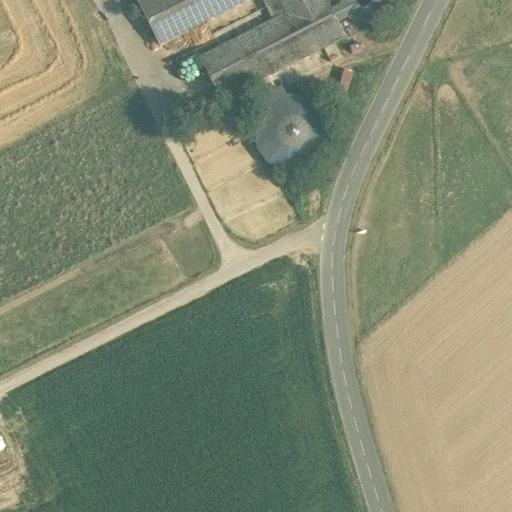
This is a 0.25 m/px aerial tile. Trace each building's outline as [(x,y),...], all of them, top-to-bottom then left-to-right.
[(147,0),(136,6),(158,48),(250,0),(147,0)] [(285,17),(198,61),(220,104),(344,40),(323,0),(300,0),(304,7),(285,17)] [(262,0),(254,0),(210,22),(222,45),(272,20),(262,0)] [(276,0),(285,17),(304,7),(300,0),(276,0)] [(279,174),(330,146),(302,93),(290,99),(283,86),(243,108),(279,174)]
